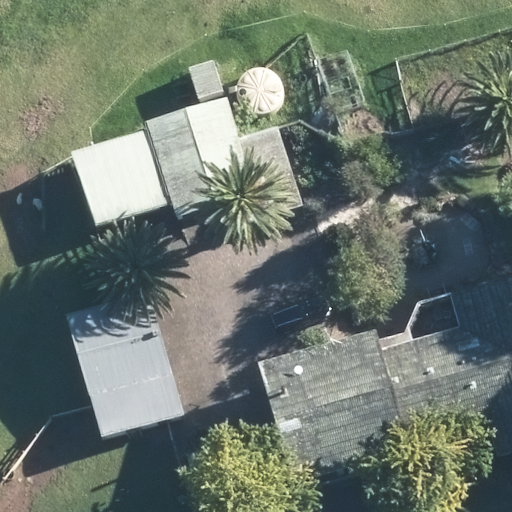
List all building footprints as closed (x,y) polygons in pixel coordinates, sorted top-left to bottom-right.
[(189,83),(199,115),(219,109),(210,78),(189,83)] [(292,180),(288,168),(280,143),(236,157),(224,120),(145,145),(147,152),(71,176),(95,247),(171,224),(175,238),(254,215),(263,242),(307,228),(292,180)] [(511,296),(470,308),(421,321),(400,358),(256,395),(287,511),(297,511),(411,481),(405,460),(481,440),(493,480),(511,474),(511,296)] [(66,336),(101,456),(181,434),(145,313),(66,336)] [(186,471),(194,498),(220,489),(212,464),(186,471)]
